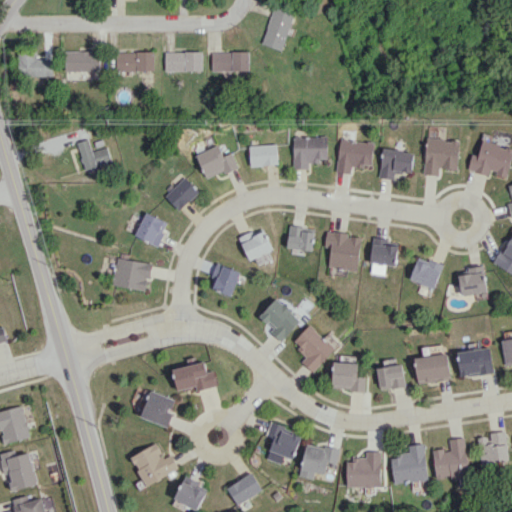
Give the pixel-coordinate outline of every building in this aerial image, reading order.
[(295,11),(274,5),(262,43),(283,50),(295,11)] [(52,58),(37,58),(36,49),(19,50),(20,76),(53,75),(52,58)] [(99,72),(99,51),(65,50),(64,71),(99,72)] [(212,72),(250,70),(249,50),(211,52),(212,72)] [(154,70),(154,51),(113,52),(114,71),(154,70)] [(202,51),(165,52),(165,71),(203,70),(202,51)] [(293,168),(308,168),(308,161),(327,160),(327,136),(293,136),(293,168)] [(341,137),(336,171),(351,173),(352,166),(364,168),(364,163),(371,164),(375,143),(341,137)] [(85,169),(111,161),(107,146),(91,151),(88,138),(77,142),(85,169)] [(425,174),(439,175),(440,168),(458,169),(460,140),(427,138),(425,174)] [(507,178),(511,156),(511,146),(483,140),(479,155),(472,153),(468,170),(492,175),(507,178)] [(223,156),(218,144),(196,154),(206,179),(237,166),(232,152),(223,156)] [(249,145),(250,165),(278,164),(277,144),(249,145)] [(379,177),(394,179),(395,170),(412,172),(415,152),(383,148),(379,177)] [(179,210),(199,191),(185,176),(165,195),(179,210)] [(169,222),(146,211),(134,235),(157,246),(169,222)] [(315,228),(290,225),(287,247),(313,250),(315,228)] [(274,249),(263,226),(239,237),(250,260),(274,249)] [(357,271),(362,236),(327,231),(325,247),(331,248),(328,267),(357,271)] [(511,233),(494,263),(511,273),(511,233)] [(396,265),(398,240),(373,238),(370,262),(396,265)] [(434,288),(443,265),(419,256),(410,279),(434,288)] [(147,290),(151,263),(116,257),(112,284),(147,290)] [(211,277),(216,279),(213,289),(232,296),(241,271),(217,262),(211,277)] [(487,291),(483,264),(457,268),(461,295),(487,291)] [(302,319),(277,297),(259,317),(283,339),(302,319)] [(293,342),(308,356),(302,362),(313,372),(335,348),(310,324),(293,342)] [(511,367),(511,337),(502,339),(504,368),(511,367)] [(493,372),(489,347),(457,352),(461,377),(493,372)] [(415,356),(417,382),(450,380),(448,354),(415,356)] [(214,370),(208,371),(204,360),(173,369),(178,390),(195,385),(197,391),(218,385),(214,370)] [(358,363),(333,361),(332,389),(365,390),(366,376),(357,376),(358,363)] [(380,389),(405,385),(402,363),(377,367),(380,389)] [(174,398),(150,391),(142,418),(169,426),(173,412),(170,412),(174,398)] [(0,410),(0,428),(4,443),(30,436),(22,405),(0,410)] [(269,449),(292,458),(301,434),(270,422),(265,435),(273,438),(269,449)] [(478,436),(482,463),(510,459),(505,431),(478,436)] [(432,450),(436,478),(470,473),(465,437),(449,439),(450,448),(432,450)] [(131,456),(145,485),(179,468),(171,453),(164,457),(156,443),(131,456)] [(393,483),(427,480),(424,443),(408,444),(409,451),(398,452),(398,457),(391,458),(393,483)] [(312,479),(314,472),(324,474),(327,460),(336,462),(339,448),(324,445),(323,450),(305,446),(298,476),(312,479)] [(12,490),(37,484),(29,452),(17,455),(16,449),(0,452),(0,455),(4,473),(8,473),(12,490)] [(346,486),(380,486),(380,451),(365,451),(365,458),(346,458),(346,486)] [(262,489),(251,472),(226,487),(237,504),(262,489)] [(174,500),(199,509),(208,484),(184,475),(174,500)] [(45,511),(40,493),(12,500),(14,511),(45,511)]
